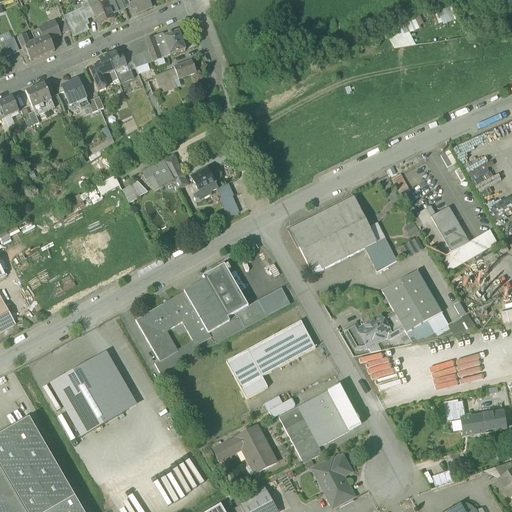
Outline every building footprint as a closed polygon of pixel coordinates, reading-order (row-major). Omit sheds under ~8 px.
[(94,0),(87,3),(90,10),(92,10),(98,7),(94,0)] [(120,0),(114,0),(113,1),(119,14),(125,11),(121,0),(120,0)] [(121,0),(125,11),(131,9),(126,0),(121,0)] [(135,8),(138,15),(152,8),(148,0),(126,0),(131,9),(131,8),(130,7),(134,5),(135,7),(135,8)] [(460,21),(450,0),(449,0),(430,11),(436,26),(442,25),(443,26),(460,21)] [(113,16),(119,14),(113,1),(107,3),(113,16)] [(84,13),(88,21),(94,18),(90,10),(87,3),(81,6),(83,10),(84,13)] [(114,20),(113,16),(107,3),(98,7),(92,10),(96,18),(99,26),(114,20)] [(84,13),(83,10),(63,18),(65,21),(67,20),(84,13)] [(72,32),(74,38),(88,32),(84,23),(88,21),(84,13),(67,20),(72,32)] [(419,16),(386,35),(394,51),(416,47),(409,35),(421,29),(420,27),(424,26),(419,16)] [(58,24),(63,35),(69,33),(65,21),(58,24)] [(39,30),(43,39),(48,37),(49,40),(53,38),(53,39),(61,36),(55,23),(39,30)] [(43,39),(39,30),(31,34),(35,43),(43,39)] [(0,44),(0,45),(12,41),(8,34),(0,37),(0,44)] [(170,57),(170,58),(185,52),(179,34),(164,39),(163,39),(170,57)] [(163,35),(153,39),(161,61),(170,57),(163,39),(164,39),(163,35)] [(22,52),(25,50),(24,47),(29,45),(25,37),(17,40),(22,52)] [(50,41),(49,40),(48,37),(43,39),(35,43),(42,58),(55,52),(50,41)] [(153,63),(161,61),(153,39),(145,42),(153,63)] [(0,45),(6,59),(19,53),(14,40),(12,41),(0,45)] [(138,69),(140,74),(149,71),(147,65),(153,63),(145,42),(127,49),(126,50),(129,54),(133,66),(135,70),(138,69)] [(31,63),(42,58),(35,43),(29,45),(24,47),(25,50),(31,63)] [(107,58),(114,73),(127,68),(126,67),(122,57),(117,59),(115,54),(107,58)] [(128,67),(129,68),(133,66),(129,54),(122,57),(126,67),(128,67)] [(109,75),(114,73),(107,58),(99,62),(101,66),(96,68),(101,79),(102,78),(109,75)] [(174,69),(175,71),(178,80),(178,81),(196,75),(192,62),(174,69)] [(128,67),(126,67),(127,68),(114,73),(117,81),(119,86),(134,80),(129,68),(128,67)] [(106,89),(102,78),(101,79),(96,68),(89,71),(98,92),(106,89)] [(173,82),(178,80),(175,71),(156,79),(161,93),(175,88),(173,82)] [(109,75),(112,83),(117,81),(114,73),(109,75)] [(61,89),(69,107),(77,104),(86,100),(78,81),(61,89)] [(25,93),(32,110),(42,105),(51,102),(44,85),(25,93)] [(12,99),(0,104),(0,110),(4,120),(11,117),(19,114),(17,109),(15,105),(12,99)] [(99,99),(88,104),(90,107),(92,114),(93,115),(103,110),(99,99)] [(86,100),(77,104),(81,111),(90,107),(88,104),(86,100)] [(51,102),(42,105),(44,108),(41,109),(43,114),(54,109),(51,102)] [(36,118),(43,114),(41,109),(44,108),(42,105),(32,110),(34,113),(36,118)] [(92,114),(90,107),(81,111),(83,118),(92,114)] [(21,113),(26,124),(31,122),(29,116),(26,111),(21,113)] [(31,122),(33,127),(39,124),(36,118),(34,113),(29,116),(31,122)] [(11,117),(4,120),(10,133),(16,130),(11,117)] [(0,122),(6,136),(11,134),(10,133),(4,120),(0,122)] [(112,140),(107,128),(101,131),(106,142),(111,140),(112,140)] [(484,137),(453,146),(458,163),(489,154),(484,137)] [(92,156),(114,144),(111,140),(90,152),(92,156)] [(449,155),(444,158),(450,166),(455,162),(449,155)] [(154,178),(159,188),(173,181),(172,179),(182,174),(174,159),(142,175),(146,182),(154,178)] [(344,166),(346,169),(356,163),(354,160),(344,166)] [(190,180),(199,197),(209,192),(211,196),(217,192),(218,192),(218,191),(208,171),(190,180)] [(36,180),(33,172),(28,174),(31,182),(36,180)] [(173,181),(175,185),(185,181),(183,176),(182,174),(172,179),(173,181)] [(400,175),(390,181),(401,200),(411,194),(400,175)] [(96,187),(101,197),(120,187),(114,178),(96,187)] [(159,188),(154,178),(146,182),(155,191),(159,188)] [(188,186),(185,181),(175,185),(179,191),(188,186)] [(137,184),(132,186),(139,199),(148,194),(137,184)] [(217,192),(222,202),(223,203),(232,198),(234,197),(228,185),(218,191),(218,192),(217,192)] [(122,192),(128,204),(139,199),(132,186),(122,192)] [(211,197),(211,196),(209,192),(199,197),(195,199),(198,204),(211,197)] [(239,214),(232,198),(223,203),(222,202),(220,203),(228,219),(239,214)] [(290,231),(313,277),(365,250),(376,245),(368,230),(353,200),(290,231)] [(416,216),(442,260),(468,245),(448,210),(435,217),(430,209),(416,216)] [(203,220),(199,213),(193,216),(197,223),(203,220)] [(418,233),(412,224),(403,229),(409,239),(418,233)] [(368,230),(376,245),(384,241),(376,226),(368,230)] [(489,233),(468,245),(442,260),(449,272),(496,245),(489,233)] [(365,250),(377,274),(396,263),(385,240),(384,241),(376,245),(365,250)] [(400,250),(406,260),(423,251),(416,240),(400,250)] [(224,267),(212,273),(237,315),(248,308),(224,267)] [(257,303),(248,308),(237,315),(212,273),(202,278),(204,282),(205,282),(229,323),(238,318),(244,329),(266,317),(257,303)] [(406,335),(411,333),(441,315),(417,274),(382,294),(394,314),(394,315),(404,332),(404,333),(406,335)] [(229,323),(205,282),(204,282),(183,294),(208,336),(209,335),(229,323)] [(257,303),(266,317),(289,305),(281,290),(257,303)] [(196,349),(210,340),(211,340),(209,335),(208,336),(183,294),(135,322),(159,363),(160,364),(178,354),(177,352),(166,333),(182,324),(193,343),(196,349)] [(0,334),(14,327),(0,301),(0,334)] [(415,339),(411,333),(406,335),(407,337),(411,343),(412,345),(476,331),(467,315),(465,316),(459,305),(454,308),(460,319),(447,327),(432,336),(429,331),(415,339)] [(509,324),(506,312),(500,314),(502,326),(509,324)] [(368,351),(377,346),(387,340),(388,342),(404,333),(404,332),(388,341),(387,338),(367,349),(356,351),(345,332),(355,326),(358,332),(366,327),(366,329),(372,325),(371,324),(378,320),(380,323),(394,315),(394,314),(383,320),(381,316),(358,329),(356,324),(343,331),(356,353),(368,351)] [(345,332),(356,351),(367,349),(387,338),(388,341),(404,332),(394,315),(380,323),(378,320),(371,324),(372,325),(366,329),(366,327),(358,332),(355,326),(345,332)] [(447,327),(441,315),(411,333),(415,339),(429,331),(432,336),(447,327)] [(213,345),(244,329),(238,318),(229,323),(209,335),(211,340),(210,340),(213,345)] [(300,323),(247,352),(261,379),(262,379),(315,350),(300,323)] [(411,343),(407,337),(401,341),(404,347),(411,343)] [(154,365),(159,374),(213,345),(210,340),(196,349),(193,343),(177,352),(178,354),(160,364),(159,363),(154,365)] [(377,346),(368,351),(370,355),(381,352),(377,346)] [(267,389),(262,379),(261,379),(247,352),(226,363),(246,401),(267,389)] [(94,361),(94,362),(125,414),(137,408),(106,354),(94,361)] [(94,362),(51,387),(81,439),(125,414),(94,362)] [(458,387),(457,383),(435,388),(436,392),(458,387)] [(339,387),(327,393),(349,433),(353,430),(352,428),(359,424),(359,423),(359,422),(357,418),(356,418),(352,412),(345,415),(338,401),(345,397),(339,387)] [(318,449),(349,433),(327,393),(279,419),(300,459),(318,449)] [(268,413),(283,405),(279,397),(264,405),(268,413)] [(352,412),(345,397),(338,401),(345,415),(352,412)] [(268,413),(272,420),(295,407),(291,401),(283,405),(268,413)] [(444,405),(447,423),(452,422),(460,420),(461,420),(461,419),(465,418),(462,402),(444,405)] [(461,420),(460,420),(462,429),(463,436),(505,429),(502,412),(465,418),(461,419),(461,420)] [(27,418),(0,433),(0,437),(29,421),(27,418)] [(453,430),(462,429),(460,420),(452,422),(453,430)] [(29,421),(0,437),(0,471),(23,511),(53,511),(75,500),(29,421)] [(361,427),(359,424),(352,428),(353,430),(349,433),(361,427)] [(244,449),(257,475),(276,465),(269,452),(268,453),(265,448),(266,447),(256,428),(212,452),(218,463),(244,449)] [(300,459),(303,466),(322,456),(318,449),(300,459)] [(324,495),(332,510),(354,498),(348,488),(347,489),(340,476),(350,471),(342,457),(334,461),(333,459),(312,471),(312,472),(314,471),(324,489),(325,488),(328,493),(327,494),(324,495)] [(187,461),(196,474),(200,472),(191,458),(187,461)] [(494,470),(501,480),(511,472),(511,463),(494,470)] [(501,480),(494,470),(483,473),(498,481),(501,480)] [(0,511),(23,511),(0,471),(0,511)] [(312,472),(324,495),(327,494),(328,493),(325,488),(324,489),(314,471),(312,472)] [(432,478),(436,490),(453,484),(449,472),(432,478)] [(498,481),(510,499),(511,497),(511,472),(501,480),(498,481)] [(146,485),(108,507),(110,511),(153,511),(159,509),(146,485)] [(242,511),(276,511),(266,493),(263,487),(248,496),(250,501),(240,507),(242,511)] [(81,511),(75,500),(53,511),(81,511)]
